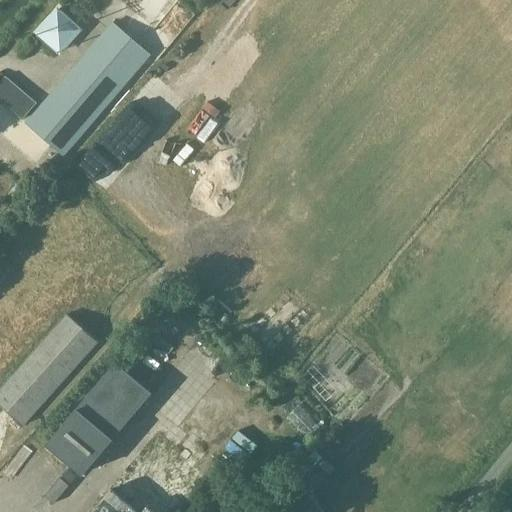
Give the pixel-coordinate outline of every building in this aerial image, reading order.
[(25,123),(63,156),(149,55),(111,23),(51,92),(25,123)] [(46,193),(58,204),(71,190),(59,179),(46,193)] [(0,389),(0,405),(22,425),(96,341),(66,315),(0,389)] [(45,444),(81,474),(150,392),(114,362),(45,444)] [(148,444),(169,463),(177,454),(156,436),(148,444)] [(89,511),(162,511),(196,472),(183,461),(170,476),(160,467),(162,466),(142,449),(89,511)]
